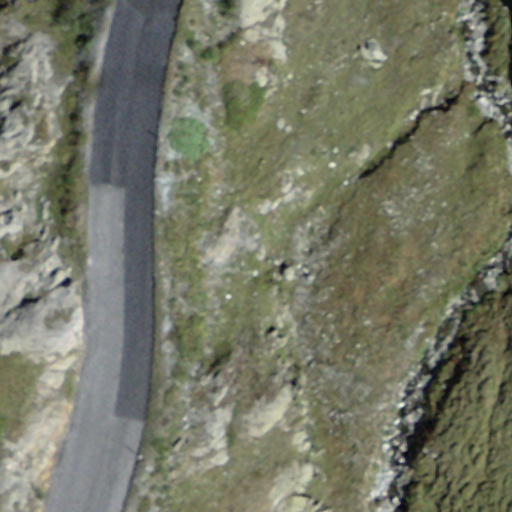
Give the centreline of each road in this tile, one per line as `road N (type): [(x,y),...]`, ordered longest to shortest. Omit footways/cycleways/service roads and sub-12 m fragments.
road 1 (trunk): [(69,511),(259,0)]
road 2 (tertiary): [(151,0),(124,129),(118,378),(85,511)]
